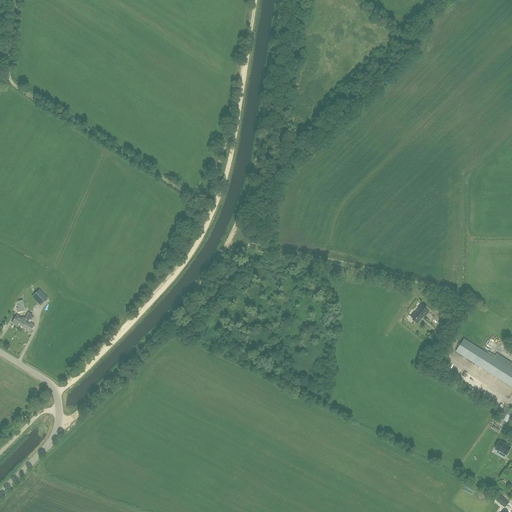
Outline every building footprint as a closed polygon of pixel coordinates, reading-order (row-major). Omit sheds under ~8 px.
[(40,305),(47,298),(39,289),(32,296),(40,305)] [(422,305),(411,317),(414,320),(414,321),(417,324),(427,311),(425,309),(426,308),(422,305)] [(34,318),(31,316),(32,315),(28,312),(24,317),(22,317),(21,318),(16,315),(12,323),(13,323),(18,325),(18,324),(20,326),(30,332),(34,325),(30,322),(31,320),(32,320),(34,318)] [(446,323),(450,319),(445,314),(441,319),(446,323)] [(511,369),(464,339),(456,351),(511,386),(511,369)] [(474,386),(479,393),(482,391),(477,383),(474,386)] [(501,416),(506,420),(511,413),(511,409),(509,407),(501,416)] [(509,456),(511,450),(511,448),(502,443),(497,450),(502,452),(500,455),(507,459),(509,456)] [(504,507),(508,502),(503,498),(499,503),(504,507)]
